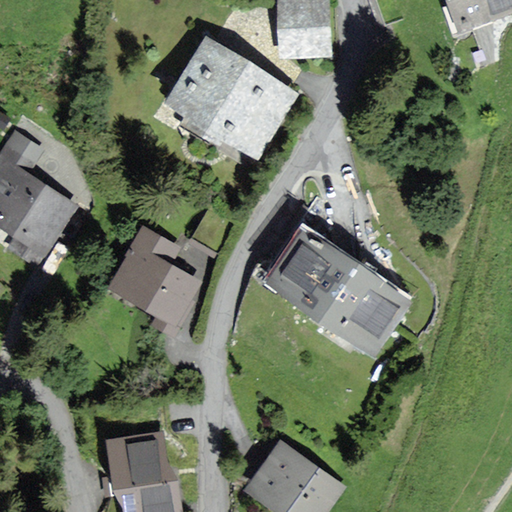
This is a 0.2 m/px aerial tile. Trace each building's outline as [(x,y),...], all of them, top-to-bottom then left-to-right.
[(327,0),(294,0),(280,1),(283,54),(331,51),(327,0)] [(511,0),(453,0),(462,26),(511,9),(511,0)] [(208,40),(170,100),(257,154),(295,94),(208,40)] [(3,154),(0,157),(0,226),(53,259),(87,205),(3,154)] [(309,222),(268,279),(371,351),(411,294),(309,222)] [(144,228),(112,286),(178,323),(202,280),(171,263),(179,247),(144,228)] [(123,487),(126,511),(182,511),(178,480),(172,481),(165,431),(109,438),(116,488),(123,487)] [(281,435),(244,485),(281,511),(329,511),(350,484),(281,435)]
